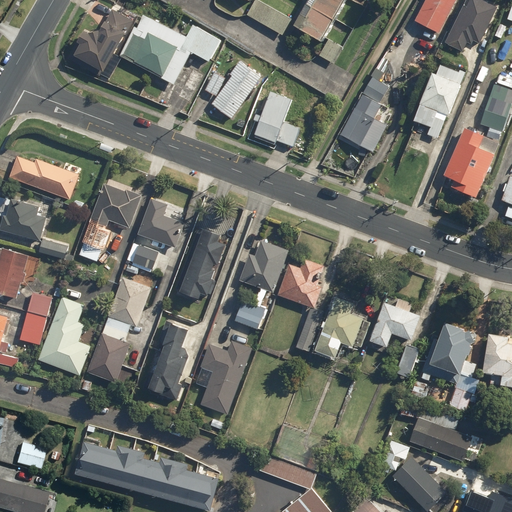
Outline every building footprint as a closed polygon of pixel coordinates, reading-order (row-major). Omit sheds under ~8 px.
[(321,44),(334,19),(353,30),(365,9),(349,0),(308,0),(293,29),(321,44)] [(425,0),(414,21),(439,34),(457,0),(425,0)] [(473,42),(479,45),(497,10),(478,0),(466,0),(444,44),(462,53),(467,43),(471,45),(473,42)] [(292,19),(259,1),(249,18),(282,36),(292,19)] [(101,77),(132,23),(134,24),(137,19),(135,18),(114,6),(100,30),(96,28),(93,32),(85,28),(68,58),(101,77)] [(202,31),(193,26),(179,51),(147,34),(143,40),(133,35),(121,57),(173,85),(190,54),(208,64),(220,41),(202,31)] [(344,48),(328,39),(319,56),(334,65),(344,48)] [(238,63),(230,75),(232,77),(212,104),(232,118),(260,79),(238,63)] [(465,73),(458,71),(457,72),(440,66),(436,75),(431,73),(412,122),(430,129),(427,136),(438,140),(465,73)] [(380,104),(389,88),(379,82),(384,74),(377,69),(362,93),(380,104)] [(225,79),(214,73),(205,91),(216,97),(225,79)] [(511,103),(511,79),(499,75),(478,134),(498,141),(511,103)] [(283,123),(291,100),(270,92),(268,98),(263,96),(261,101),(266,103),(261,117),(255,115),(253,122),(259,124),(253,138),(275,145),(276,141),(293,148),(300,130),(283,123)] [(387,126),(354,109),(340,135),(373,153),(387,126)] [(453,182),(451,189),(475,199),(498,145),(464,130),(444,178),(453,182)] [(81,167),(66,162),(64,170),(36,160),(35,164),(17,157),(9,179),(70,200),(81,167)] [(511,177),(510,177),(501,201),(511,205),(511,177)] [(108,232),(105,231),(108,222),(129,230),(141,198),(103,184),(88,227),(89,227),(79,256),(97,262),(108,232)] [(0,230),(39,242),(46,219),(36,216),(39,208),(8,199),(0,196),(0,214),(3,215),(0,226),(0,230)] [(176,249),(185,224),(164,216),(168,205),(151,199),(138,235),(176,249)] [(217,244),(220,236),(199,228),(175,293),(197,302),(200,295),(210,299),(216,283),(210,280),(213,272),(210,271),(212,267),(215,268),(217,263),(219,264),(225,247),(217,244)] [(43,241),(40,254),(64,260),(67,246),(43,241)] [(288,252),(260,243),(255,257),(248,255),(239,282),(261,289),(253,305),(243,301),(234,320),(257,330),(262,319),(264,320),(268,312),(259,308),(267,291),(273,294),(288,252)] [(159,253),(133,244),(126,264),(124,270),(136,275),(139,269),(151,273),(159,253)] [(28,256),(1,249),(0,252),(0,294),(17,299),(23,275),(35,279),(40,259),(28,256)] [(318,286),(325,267),(304,259),(301,269),(289,264),(277,296),(314,310),(323,288),(318,286)] [(116,384),(130,345),(125,343),(131,326),(136,328),(151,288),(122,278),(88,374),(116,384)] [(53,299),(32,293),(27,311),(47,317),(53,299)] [(79,323),(85,307),(62,298),(39,361),(80,376),(91,347),(79,342),(85,325),(79,323)] [(353,350),(364,321),(349,315),(353,306),(334,299),(314,352),(335,360),(341,345),(353,350)] [(400,310),(383,303),(367,346),(384,352),(391,335),(411,342),(420,317),(400,310)] [(47,320),(27,314),(20,339),(39,345),(47,320)] [(0,315),(0,353),(6,355),(9,344),(1,342),(8,318),(0,315)] [(189,330),(185,329),(166,322),(143,389),(162,395),(164,389),(172,391),(182,360),(179,359),(189,330)] [(422,371),(420,370),(417,378),(428,382),(430,375),(457,385),(460,378),(458,378),(465,358),(468,359),(475,340),(472,338),(473,336),(443,325),(438,341),(433,339),(422,371)] [(487,337),(483,375),(490,376),(489,384),(500,385),(500,388),(511,389),(511,345),(506,345),(507,339),(487,337)] [(230,342),(227,352),(208,345),(201,367),(212,371),(200,407),(213,412),(228,417),(251,349),(230,342)] [(420,348),(407,343),(396,374),(409,379),(420,348)] [(18,358),(0,354),(0,364),(16,368),(18,358)] [(425,383),(415,377),(408,389),(417,395),(425,383)] [(472,394),(457,388),(450,406),(465,412),(472,394)] [(472,438),(455,432),(460,419),(422,405),(418,418),(408,442),(463,463),(472,438)] [(115,451),(99,446),(100,443),(84,438),(80,450),(73,475),(201,511),(209,511),(218,480),(185,471),(186,466),(159,458),(158,463),(141,458),(143,454),(116,446),(115,451)] [(396,472),(400,460),(405,461),(410,447),(405,445),(387,439),(378,466),(396,472)] [(45,449),(20,442),(14,464),(39,471),(45,449)] [(425,511),(428,511),(447,494),(411,458),(392,477),(425,511)] [(39,511),(44,495),(0,482),(0,510),(6,511),(39,511)] [(331,511),(311,487),(280,511),(331,511)]
